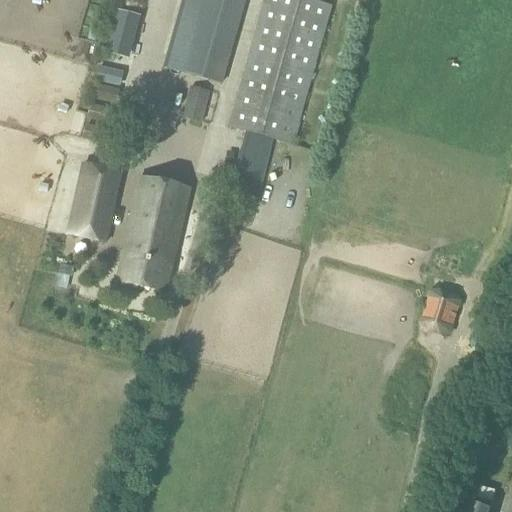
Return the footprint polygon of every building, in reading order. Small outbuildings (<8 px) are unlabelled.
[(221,84),(244,0),(202,0),(182,73),(221,84)] [(264,0),(229,128),(251,134),(246,154),(239,152),(233,175),(232,175),(228,188),(256,195),(270,140),(290,145),(329,8),(301,0),(264,0)] [(118,10),(108,47),(127,52),(137,15),(118,10)] [(115,106),(118,91),(93,85),(90,100),(115,106)] [(208,93),(188,88),(181,118),(201,123),(208,93)] [(89,105),(85,120),(111,126),(114,111),(89,105)] [(110,131),(84,126),(81,141),(107,146),(110,131)] [(82,166),(67,235),(103,242),(118,173),(82,166)] [(125,241),(115,284),(164,295),(174,252),(184,209),(188,190),(139,179),(125,241)] [(422,325),(427,330),(442,335),(450,333),(460,301),(453,294),(440,290),(432,292),(422,325)] [(480,338),(474,335),(469,345),(476,348),(480,338)] [(462,479),(473,436),(455,431),(444,474),(462,479)] [(454,507),(460,481),(447,478),(440,504),(454,507)] [(481,487),(477,499),(491,503),(495,492),(481,487)]
